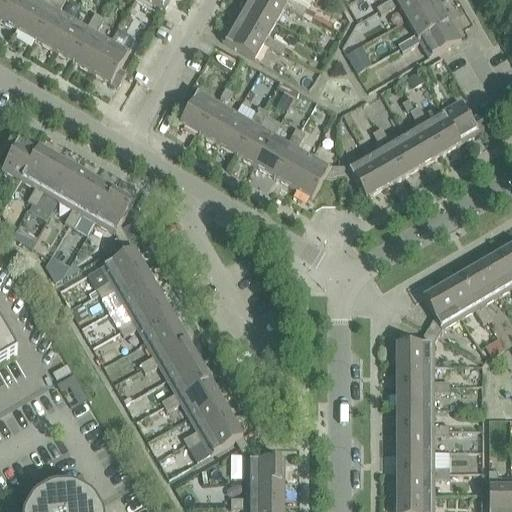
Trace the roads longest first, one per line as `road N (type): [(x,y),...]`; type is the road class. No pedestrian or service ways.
road 1 (residential): [(339,511),(339,302),(352,279)]
road 2 (residential): [(352,279),(511,183)]
road 3 (residential): [(266,352),(192,224),(204,191)]
road 4 (residential): [(352,279),(204,191)]
road 5 (residential): [(126,147),(214,0)]
road 6 (residential): [(126,147),(0,75)]
